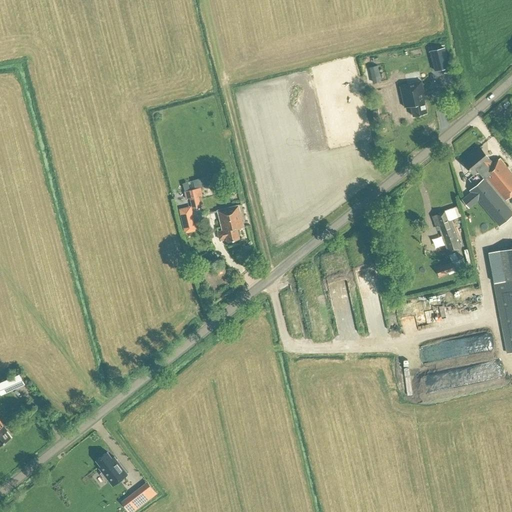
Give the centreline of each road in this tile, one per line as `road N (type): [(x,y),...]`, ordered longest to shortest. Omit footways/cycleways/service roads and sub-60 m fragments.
road 1 (tertiary): [(0,494),(511,79)]
road 2 (unknown): [(269,278),(284,334),(300,344),(454,329),(486,316),(489,243),(511,222)]
